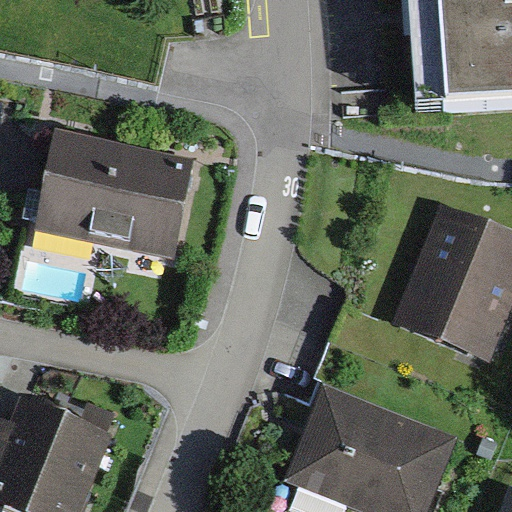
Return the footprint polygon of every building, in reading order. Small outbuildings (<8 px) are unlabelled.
[(511,0),(415,0),(425,117),(511,110),(511,0)] [(185,161),(55,134),(35,231),(164,259),(185,161)] [(511,303),(511,236),(457,212),(406,326),(486,361),(511,303)] [(421,511),(450,440),(337,396),(302,484),(374,511),(421,511)] [(30,428),(0,416),(0,507),(13,511),(82,511),(113,432),(39,404),(30,428)] [(300,491),(292,511),(347,511),(348,511),(300,491)]
